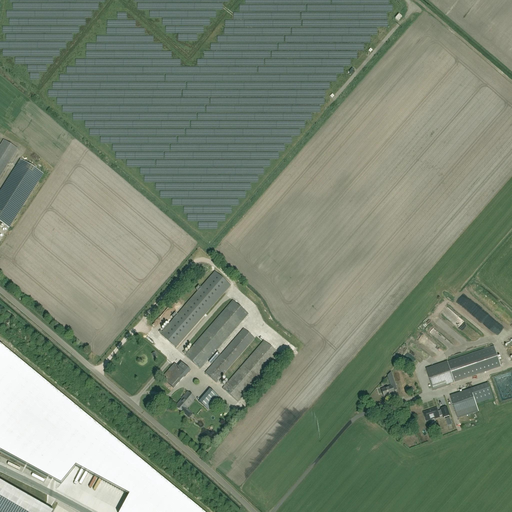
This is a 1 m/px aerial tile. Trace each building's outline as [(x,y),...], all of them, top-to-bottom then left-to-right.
[(0,176),(37,119),(23,111),(0,146),(0,141),(24,104),(7,94),(0,105),(0,176)] [(60,148),(37,133),(0,191),(0,222),(9,228),(60,148)] [(160,335),(176,348),(230,286),(215,272),(160,335)] [(248,314),(233,301),(185,356),(200,369),(248,314)] [(216,383),(255,339),(243,329),(205,373),(216,383)] [(238,402),(279,355),(264,341),(222,389),(238,402)] [(202,511),(0,344),(0,451),(61,484),(76,466),(129,495),(119,511),(202,511)] [(426,359),(429,354),(413,344),(410,348),(426,359)] [(450,384),(501,367),(494,347),(426,370),(434,391),(450,385),(450,384)] [(413,356),(409,361),(417,368),(422,363),(413,356)] [(173,389),(184,377),(185,378),(191,372),(181,364),(178,367),(174,363),(161,378),(173,389)] [(488,383),(471,389),(451,396),(456,414),(477,407),(476,404),(493,398),(488,383)] [(391,387),(381,390),(384,398),(394,394),(391,387)] [(199,402),(208,410),(219,397),(210,389),(199,402)] [(182,399),(175,407),(183,413),(189,418),(192,414),(187,409),(196,399),(187,392),(182,399)] [(431,411),(424,413),(426,421),(435,419),(440,417),(443,416),(443,418),(450,416),(447,408),(441,410),(441,411),(438,412),(437,408),(431,410),(431,411)] [(0,511),(53,511),(0,480),(0,511)]
